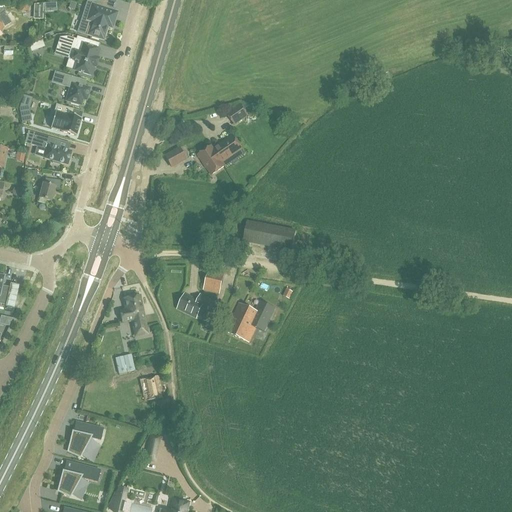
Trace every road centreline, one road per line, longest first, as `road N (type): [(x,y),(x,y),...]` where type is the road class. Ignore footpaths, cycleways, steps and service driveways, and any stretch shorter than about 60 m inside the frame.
road 1 (track): [(511,301),(201,255),(131,257)]
road 2 (residential): [(131,257),(109,287),(37,489),(39,511)]
road 3 (residential): [(73,233),(136,0)]
road 4 (secondary): [(0,481),(85,290)]
road 5 (secondary): [(119,191),(174,0)]
